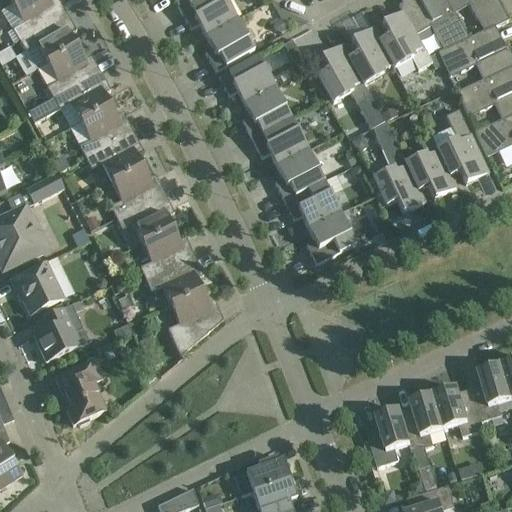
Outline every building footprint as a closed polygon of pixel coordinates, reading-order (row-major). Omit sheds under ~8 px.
[(5,0),(11,9),(24,0),(5,0)] [(13,47),(19,44),(65,16),(55,0),(50,0),(48,1),(47,0),(24,0),(11,9),(22,26),(12,33),(12,34),(6,37),(13,47)] [(171,0),(180,15),(204,0),(171,0)] [(198,28),(205,40),(236,23),(225,3),(224,3),(222,0),(204,0),(180,15),(190,33),(198,28)] [(443,53),(468,41),(452,13),(444,0),(417,0),(416,0),(413,0),(412,0),(407,0),(401,4),(401,7),(398,9),(402,15),(402,14),(414,35),(428,27),(436,41),(440,39),(446,49),(442,51),(443,53)] [(467,5),(477,23),(481,21),(487,31),(483,33),(484,34),(508,23),(495,0),(444,0),(452,13),(467,5)] [(388,38),(378,44),(394,72),(411,62),(418,74),(431,66),(434,72),(443,67),(438,56),(437,55),(428,61),(422,52),(423,51),(402,15),(381,26),(388,38)] [(19,44),(36,73),(46,67),(76,49),(70,37),(76,34),(65,16),(19,44)] [(273,30),(275,33),(281,35),(286,31),(281,22),(275,26),(273,30)] [(236,23),(205,40),(212,53),(204,57),(215,76),(253,54),(247,43),(247,42),(236,23)] [(450,80),(449,76),(459,71),(461,75),(478,67),(485,82),(456,95),(456,96),(485,82),(511,69),(511,67),(511,66),(511,60),(509,55),(506,54),(504,51),(502,52),(499,44),(501,43),(495,30),(509,24),(508,23),(484,34),(468,41),(443,53),(438,56),(443,67),(449,81),(450,80)] [(394,72),(378,44),(372,32),(351,44),(357,56),(348,61),(341,49),(363,89),(383,78),(382,74),(392,69),(393,72),(394,72)] [(290,44),(283,48),(289,60),(297,56),(290,44)] [(0,65),(14,57),(10,49),(0,54),(0,65)] [(36,73),(46,91),(52,102),(100,76),(90,57),(83,61),(76,49),(46,67),(36,73)] [(363,89),(341,49),(320,61),(327,73),(317,79),(326,96),(333,106),(350,96),(357,109),(370,102),(363,89)] [(243,108),(274,91),(266,78),(257,60),(218,81),(228,100),(236,96),(243,108)] [(511,69),(485,82),(456,96),(468,121),(469,120),(467,116),(478,111),(480,115),(497,107),(504,122),(475,135),(475,136),(504,122),(511,118),(511,69)] [(52,102),(39,109),(27,116),(33,127),(69,108),(79,126),(110,109),(104,97),(110,94),(100,76),(52,102)] [(241,125),(251,143),(290,122),(285,111),(274,91),(243,108),(249,120),(241,125)] [(39,109),(36,104),(33,101),(30,100),(27,101),(21,104),(27,116),(39,109)] [(78,150),(84,162),(133,136),(123,118),(117,121),(110,109),(79,126),(89,145),(78,150)] [(393,111),(381,117),(385,124),(397,119),(393,111)] [(456,142),(436,151),(455,192),(456,192),(450,179),(460,175),(465,187),(488,177),(458,114),(445,120),(456,142)] [(511,118),(504,122),(475,136),(487,160),(511,148),(511,118)] [(269,158),(275,170),(307,154),(297,133),(296,133),(290,122),(251,143),(261,162),(269,158)] [(424,207),(404,166),(386,127),(372,134),(390,172),(372,181),(377,191),(385,210),(396,205),(402,217),(424,207)] [(356,130),(344,135),(348,143),(359,138),(356,130)] [(101,168),(111,186),(142,170),(136,158),(143,155),(133,136),(84,162),(90,173),(101,168)] [(367,146),(363,138),(351,145),(358,156),(365,152),(367,146)] [(404,166),(424,207),(418,194),(428,190),(434,202),(455,192),(436,151),(431,141),(419,146),(424,156),(404,166)] [(323,185),(307,154),(275,170),(282,182),(274,187),(284,205),(323,185)] [(358,166),(352,154),(342,160),(348,172),(358,166)] [(49,167),(42,155),(36,158),(43,171),(49,167)] [(60,176),(68,171),(63,160),(54,165),(60,176)] [(353,179),(358,180),(365,177),(360,167),(350,172),(353,179)] [(142,170),(111,186),(120,204),(110,210),(116,221),(164,198),(155,179),(149,182),(142,170)] [(63,193),(55,178),(26,194),(33,208),(63,193)] [(339,217),(323,185),(284,205),(293,224),(301,220),(307,233),(339,217)] [(132,228),(141,247),(173,232),(167,220),(174,217),(164,198),(116,221),(121,233),(132,228)] [(29,222),(24,210),(0,222),(0,221),(0,264),(3,263),(8,272),(33,259),(35,260),(43,256),(45,248),(41,241),(34,238),(32,239),(26,227),(29,222)] [(355,249),(339,217),(307,233),(314,245),(306,249),(315,268),(355,249)] [(93,220),(85,224),(90,234),(98,230),(93,220)] [(380,234),(384,243),(392,240),(388,230),(380,234)] [(173,232),(141,247),(150,266),(139,271),(145,283),(194,260),(185,241),(179,244),(173,232)] [(100,255),(104,264),(114,260),(112,255),(105,252),(100,255)] [(194,260),(145,283),(150,295),(161,290),(170,309),(202,295),(196,282),(203,279),(194,260)] [(62,303),(45,267),(11,283),(17,296),(19,295),(30,319),(48,310),(62,303)] [(113,284),(118,294),(127,290),(123,280),(113,284)] [(107,286),(103,282),(97,283),(95,289),(100,293),(105,292),(107,286)] [(207,307),(202,295),(170,309),(178,328),(167,333),(179,360),(223,324),(214,304),(207,307)] [(64,358),(89,346),(71,308),(43,322),(48,333),(33,339),(46,367),(64,358)] [(132,337),(128,328),(113,335),(117,344),(132,337)] [(158,356),(146,361),(150,371),(162,365),(158,356)] [(94,365),(94,363),(54,381),(63,400),(65,399),(71,412),(66,414),(72,429),(105,415),(93,387),(102,383),(94,365)] [(511,364),(501,368),(511,404),(511,403),(511,364)] [(511,404),(501,368),(477,376),(481,386),(469,390),(471,398),(472,398),(480,426),(481,426),(501,420),(497,408),(511,404)] [(456,391),(433,398),(444,434),(459,429),(462,441),(484,434),(481,426),(480,426),(472,398),(471,398),(469,390),(471,398),(460,402),(456,391)] [(413,416),(401,419),(413,456),(433,450),(429,438),(444,434),(433,398),(410,405),(413,416)] [(401,419),(401,418),(399,413),(375,420),(378,431),(366,435),(377,472),(399,465),(395,453),(409,449),(411,457),(413,456),(401,419)] [(0,492),(22,478),(4,449),(9,445),(0,424),(0,492)] [(241,500),(252,496),(289,483),(282,463),(279,464),(277,460),(257,467),(258,472),(245,476),(234,480),(241,500)] [(466,470),(458,473),(461,483),(469,481),(466,470)] [(290,511),(289,505),(296,503),(289,483),(252,496),(257,511),(290,511)] [(452,511),(455,511),(448,490),(425,497),(406,502),(406,503),(411,502),(414,511),(452,511)] [(157,511),(189,511),(198,509),(192,494),(157,511)] [(216,498),(201,503),(204,511),(219,507),(216,498)]
